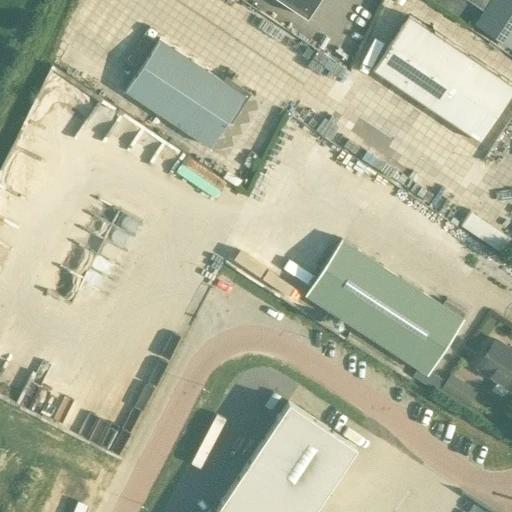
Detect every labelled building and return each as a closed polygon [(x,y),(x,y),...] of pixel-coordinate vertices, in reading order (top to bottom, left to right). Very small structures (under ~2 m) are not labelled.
[(280,0),(306,17),(317,0),(280,0)] [(511,0),(490,0),(475,23),(511,47),(511,0)] [(511,97),(511,85),(408,20),(373,76),(482,145),(511,97)] [(161,38),(127,90),(211,146),(246,95),(161,38)] [(461,223),(501,249),(509,236),(470,210),(461,223)] [(303,291),(425,371),(461,316),(339,236),(303,291)] [(494,377),(511,389),(511,349),(494,338),(476,365),(481,369),(480,370),(493,378),(494,377)] [(449,375),(440,389),(442,390),(452,397),(463,381),(450,373),(449,375)] [(0,425),(0,493),(37,511),(64,511),(86,469),(0,425)] [(37,511),(0,493),(0,511),(37,511)]
